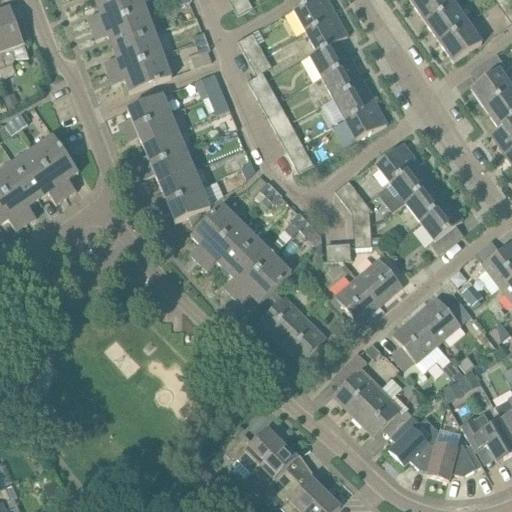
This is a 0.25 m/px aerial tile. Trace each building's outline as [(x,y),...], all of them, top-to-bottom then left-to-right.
[(91,32),(146,12),(141,0),(109,0),(96,5),(101,17),(87,22),(91,32)] [(189,0),(177,0),(181,8),(191,4),(189,0)] [(318,0),(293,14),(305,35),(336,18),(325,0),(318,0)] [(420,0),(412,6),(426,26),(454,6),(449,0),(420,0)] [(511,26),(511,24),(511,0),(502,0),(492,8),(497,15),(501,12),(511,26)] [(233,11),(238,19),(253,11),(249,3),(233,11)] [(426,26),(440,46),(468,26),(454,6),(426,26)] [(0,83),(17,77),(13,67),(16,62),(29,61),(10,11),(0,14),(0,83)] [(146,12),(91,32),(96,45),(109,40),(113,50),(154,34),(146,12)] [(305,35),(317,57),(340,44),(347,40),(336,18),(305,35)] [(468,26),(440,46),(454,66),(482,46),(468,26)] [(154,34),(113,50),(118,62),(104,67),(108,78),(162,56),(154,34)] [(202,34),(192,39),(195,48),(206,43),(202,34)] [(238,44),(242,52),(257,44),(253,36),(238,44)] [(206,43),(195,48),(199,58),(209,54),(206,43)] [(352,65),(340,44),(317,57),(310,59),(319,77),(322,81),(352,65)] [(162,56),(108,78),(113,90),(125,85),(130,97),(172,81),(162,56)] [(470,92),(484,111),(511,92),(511,90),(499,72),(504,69),(497,58),(487,65),(494,75),(470,92)] [(322,81),(333,102),(364,86),(352,65),(322,81)] [(257,79),(247,84),(252,92),(268,84),(263,75),(257,79)] [(208,102),(222,95),(215,78),(201,84),(208,102)] [(333,102),(345,123),(375,107),(364,86),(333,102)] [(511,92),(484,111),(498,131),(511,121),(511,92)] [(222,95),(208,102),(216,120),(230,114),(222,95)] [(15,97),(5,101),(10,114),(20,110),(15,97)] [(121,127),(124,136),(170,116),(162,97),(127,112),(132,122),(121,127)] [(275,98),(260,106),(264,113),(279,105),(275,98)] [(279,105),(264,113),(268,121),(283,112),(279,105)] [(345,124),(333,131),(344,152),(345,152),(359,144),(358,143),(359,143),(387,128),(375,107),(345,123),(345,124)] [(140,141),(143,150),(178,135),(170,116),(124,136),(128,146),(140,141)] [(21,117),(13,123),(21,133),(29,128),(21,117)] [(490,137),(504,157),(511,151),(511,121),(498,131),(490,137)] [(13,139),(21,133),(13,123),(5,129),(13,139)] [(136,164),(140,174),(186,154),(178,135),(143,150),(147,160),(136,164)] [(53,139),(33,153),(66,201),(76,194),(68,183),(79,176),(53,139)] [(298,139),(283,148),(287,155),(302,147),(298,139)] [(376,168),(390,188),(418,166),(403,147),(376,168)] [(33,153),(13,166),(38,203),(48,196),(56,208),(66,201),(33,153)] [(155,178),(159,188),(194,173),(186,154),(140,174),(144,183),(155,178)] [(310,161),(294,169),(295,170),(298,176),(314,168),(310,161)] [(241,172),(246,184),(255,175),(250,163),(249,164),(241,172)] [(13,166),(0,175),(0,189),(26,228),(36,221),(28,210),(38,203),(13,166)] [(390,188),(405,207),(433,186),(418,166),(390,188)] [(152,202),(156,212),(202,192),(194,173),(159,188),(163,197),(152,202)] [(265,200),(273,191),(267,186),(260,194),(260,195),(265,200)] [(405,207),(420,226),(447,205),(433,186),(405,207)] [(26,228),(0,189),(0,228),(8,223),(16,235),(26,228)] [(281,200),(273,191),(265,200),(274,208),(281,200)] [(202,192),(156,212),(160,221),(171,216),(175,226),(210,211),(202,192)] [(260,205),(265,200),(260,195),(255,200),(260,205)] [(347,211),(352,217),(367,208),(362,201),(347,211)] [(447,205),(420,226),(434,245),(430,249),(437,259),(447,252),(439,242),(462,224),(447,205)] [(190,258),(198,266),(238,223),(222,208),(191,240),(200,248),(190,258)] [(372,214),(367,208),(352,217),(370,216),(372,214)] [(298,233),(306,225),(298,217),(290,225),(291,226),(298,233)] [(238,223),(198,266),(207,275),(217,265),(225,273),(255,240),(238,223)] [(305,238),(312,231),(306,225),(298,233),(304,239),(305,238)] [(291,226),(284,233),(292,240),(298,233),(291,226)] [(322,245),(321,240),(312,231),(305,238),(317,250),(322,245)] [(255,240),(225,273),(234,282),(224,292),(232,300),(271,257),(255,240)] [(372,250),(372,241),(354,242),(355,251),(372,250)] [(351,246),(326,248),(327,265),(352,263),(351,246)] [(482,268),(500,291),(511,281),(511,247),(511,246),(482,268)] [(271,257),(232,300),(241,309),(251,299),(260,308),(264,304),(274,294),(274,293),(291,277),(271,257)] [(379,262),(357,281),(380,309),(403,290),(379,262)] [(380,309),(357,281),(334,300),(358,328),(380,309)] [(511,281),(500,291),(511,306),(511,281)] [(472,287),(462,295),(473,308),(483,300),(472,287)] [(274,294),(264,304),(273,312),(283,302),(274,293),(274,294)] [(259,326),(279,347),(305,321),(284,301),(283,302),(273,312),(259,326)] [(437,301),(415,320),(438,348),(460,329),(437,301)] [(488,308),(475,318),(488,335),(501,325),(488,308)] [(438,348),(415,320),(392,339),(416,367),(438,348)] [(305,321),(279,347),(300,368),(326,342),(305,321)] [(332,399),(353,420),(381,392),(361,372),(367,366),(358,357),(341,374),(349,382),(332,399)] [(468,357),(459,365),(466,375),(475,367),(468,357)] [(506,383),(511,379),(511,370),(502,376),(506,383)] [(459,384),(441,393),(448,405),(480,388),(472,374),(458,382),(459,384)] [(381,392),(353,420),(374,441),(405,410),(395,399),(397,396),(387,386),(381,392)] [(511,442),(511,400),(494,411),(501,424),(511,442)] [(427,479),(428,480),(437,446),(436,446),(435,450),(431,449),(415,433),(421,428),(406,414),(397,424),(402,429),(390,442),(396,447),(388,455),(404,471),(410,465),(418,472),(428,475),(427,479)] [(511,457),(511,442),(501,424),(492,429),(485,417),(462,430),(474,451),(485,444),(497,466),(511,457)] [(244,484),(282,446),(267,432),(253,446),(244,438),(225,457),(234,466),(231,469),(245,482),(243,484),(244,484)] [(244,484),(267,507),(294,480),(286,472),(296,461),(282,446),(244,484)] [(437,446),(428,480),(449,485),(451,477),(463,480),(482,470),(470,449),(465,452),(463,448),(457,452),(437,446)] [(0,494),(7,491),(11,490),(1,468),(0,468),(0,494)] [(203,468),(191,478),(201,489),(212,479),(203,468)] [(281,511),(308,511),(325,495),(311,481),(303,489),(294,480),(267,507),(272,511),(280,511),(281,511)] [(0,511),(20,511),(16,502),(12,504),(7,491),(0,494),(0,511)] [(338,511),(340,510),(325,495),(308,511),(338,511)]
